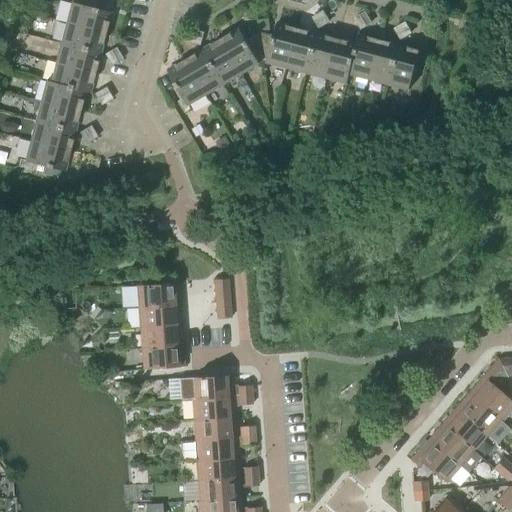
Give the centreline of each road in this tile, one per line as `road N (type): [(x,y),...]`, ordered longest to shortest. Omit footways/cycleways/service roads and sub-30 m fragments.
road 1 (residential): [(339,501),(477,341),(511,335)]
road 2 (residential): [(280,511),(273,357),(244,358)]
road 3 (residential): [(167,153),(133,102),(161,0)]
